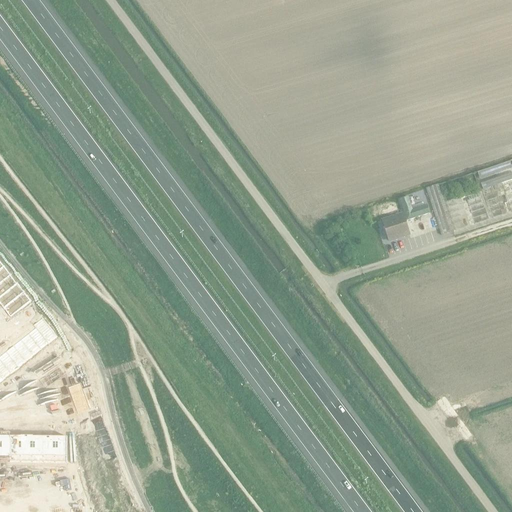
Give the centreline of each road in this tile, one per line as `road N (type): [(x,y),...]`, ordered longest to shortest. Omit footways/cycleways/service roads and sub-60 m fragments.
road 1 (unclassified): [(492,511),(109,0)]
road 2 (motorway): [(412,511),(30,0)]
road 3 (motorway): [(0,30),(360,511)]
road 4 (residential): [(0,419),(89,422),(76,366),(56,356)]
